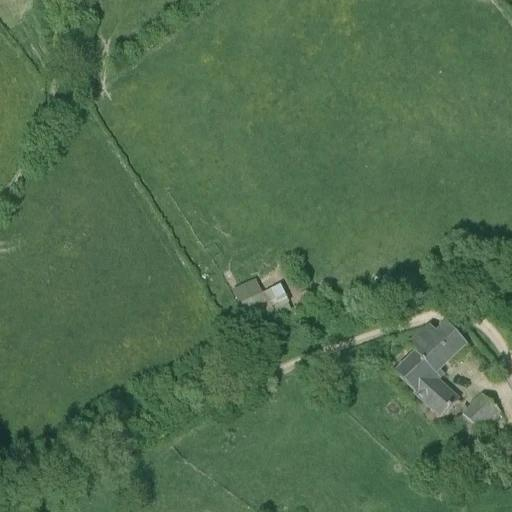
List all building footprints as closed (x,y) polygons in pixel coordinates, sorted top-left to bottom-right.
[(254,339),(297,317),(283,291),(266,301),(259,287),(234,300),(254,339)] [(438,335),(431,328),(409,347),(417,355),(396,376),(416,396),(414,397),(441,421),(459,402),(437,382),(443,375),(439,370),(467,345),(448,325),(438,335)] [(478,430),(481,433),(500,413),(483,396),(464,417),(478,430)] [(478,430),(464,417),(450,431),(465,445),(478,430)] [(510,465),(511,470),(511,443),(511,444),(500,448),(507,466),(510,465)]
